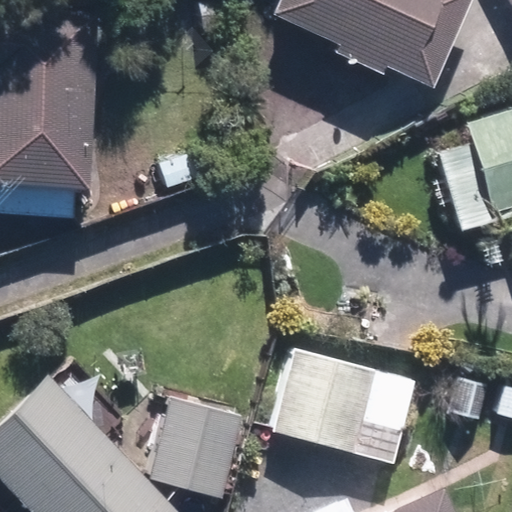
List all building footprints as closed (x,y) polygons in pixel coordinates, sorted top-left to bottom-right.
[(324,45),(319,55),(370,79),(375,69),(417,89),(459,0),(266,0),(260,14),(324,45)] [(511,0),(499,0),(511,25),(511,0)] [(0,219),(66,222),(67,187),(78,187),(86,11),(0,7),(0,219)] [(504,220),(511,254),(511,109),(452,124),(457,145),(427,152),(446,233),(504,220)] [(408,380),(284,346),(260,432),(384,467),(408,380)] [(140,480),(215,502),(217,500),(234,407),(155,390),(121,421),(67,362),(48,380),(41,372),(0,410),(0,509),(2,511),(9,505),(15,511),(161,511),(166,507),(140,480)] [(344,511),(337,495),(299,511),(438,511),(428,488),(375,511),(344,511)]
